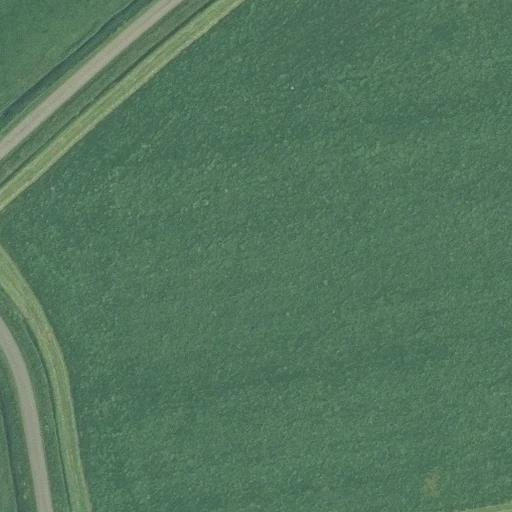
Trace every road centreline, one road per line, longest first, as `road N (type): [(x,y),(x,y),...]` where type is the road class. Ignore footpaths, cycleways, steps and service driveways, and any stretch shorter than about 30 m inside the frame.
road 1 (unclassified): [(0,154),(163,0)]
road 2 (unclassified): [(43,511),(17,356),(0,332)]
